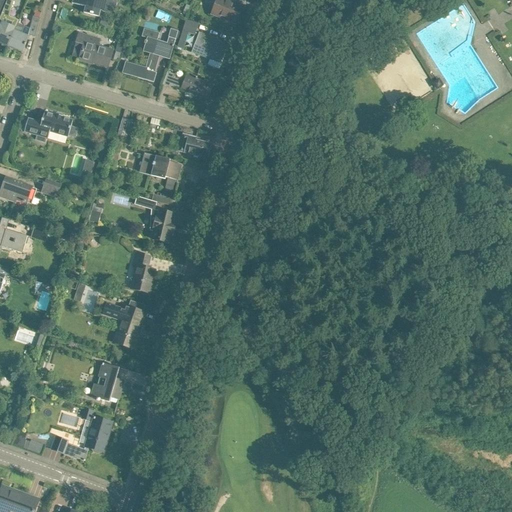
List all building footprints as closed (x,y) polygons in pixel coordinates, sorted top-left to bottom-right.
[(0,43),(8,46),(18,23),(19,21),(10,17),(13,0),(10,0),(7,0),(0,17),(0,43)] [(117,3),(105,0),(72,0),(71,3),(85,7),(83,13),(93,15),(99,17),(100,11),(114,15),(117,3)] [(243,6),(233,3),(226,0),(216,0),(212,11),(211,14),(220,18),(220,17),(225,19),(225,20),(236,25),(243,6)] [(338,13),(342,5),(335,1),(330,10),(338,13)] [(28,35),(35,36),(39,18),(33,17),(28,35)] [(194,35),(198,23),(191,20),(191,21),(186,20),(177,47),(183,49),(188,33),(194,35)] [(18,23),(8,46),(21,52),(21,53),(22,53),(28,37),(21,34),(24,26),(18,23)] [(169,37),(167,43),(157,40),(159,33),(144,29),(142,37),(147,38),(143,52),(150,54),(146,68),(125,62),(122,73),(128,75),(154,83),(156,73),(155,73),(160,57),(170,60),(174,45),(175,39),(177,39),(179,32),(171,29),(168,37),(169,37)] [(107,67),(110,58),(112,51),(97,47),(99,39),(96,38),(87,36),(79,33),(76,43),(84,45),(79,60),(80,60),(88,62),(88,61),(107,67)] [(217,40),(207,36),(198,33),(191,52),(210,59),(208,65),(219,69),(227,48),(215,44),(217,40)] [(175,75),(167,72),(162,85),(170,88),(171,87),(186,92),(185,94),(192,97),(193,95),(207,100),(213,85),(196,79),(197,77),(187,74),(184,81),(174,78),(175,75)] [(55,115),(44,112),(41,123),(28,119),(24,132),(37,136),(36,140),(44,143),(46,138),(48,139),(50,132),(68,137),(68,136),(75,137),(77,129),(71,127),(73,120),(62,117),(62,116),(56,114),(55,115)] [(129,121),(122,119),(117,136),(124,138),(129,121)] [(211,144),(195,140),(196,138),(183,134),(178,151),(201,157),(201,156),(208,157),(211,144)] [(152,194),(150,201),(156,202),(171,206),(172,199),(177,181),(181,165),(144,156),(140,171),(168,178),(163,197),(152,194)] [(86,160),(81,177),(90,180),(95,162),(86,160)] [(1,194),(10,197),(31,205),(37,189),(5,178),(0,193),(0,194),(1,194)] [(56,199),(61,187),(45,182),(41,193),(56,199)] [(154,210),(156,202),(150,201),(137,197),(135,204),(154,210)] [(152,239),(168,243),(170,235),(172,235),(175,223),(173,223),(175,214),(159,210),(158,215),(156,215),(153,230),(154,231),(152,239)] [(45,242),(48,231),(34,227),(31,238),(45,242)] [(27,236),(0,228),(0,248),(1,246),(22,252),(27,236)] [(150,257),(140,255),(137,254),(134,266),(136,266),(131,289),(149,293),(155,270),(147,268),(150,257)] [(8,272),(6,278),(18,282),(18,280),(24,282),(25,278),(19,277),(20,275),(8,272)] [(82,294),(85,286),(79,284),(77,292),(82,294)] [(119,325),(113,343),(133,349),(137,336),(136,336),(140,324),(141,324),(142,324),(140,323),(144,313),(145,314),(145,313),(123,305),(122,309),(107,304),(103,315),(119,320),(117,325),(119,325)] [(110,398),(118,400),(121,392),(118,391),(120,384),(123,385),(124,381),(116,379),(119,368),(102,363),(98,378),(100,378),(98,385),(94,384),(91,397),(97,399),(96,400),(99,401),(100,400),(109,402),(110,398)] [(81,419),(90,422),(93,411),(84,408),(81,419)] [(112,423),(102,420),(94,417),(85,447),(84,449),(67,443),(67,441),(56,437),(55,440),(51,449),(63,454),(64,455),(75,459),(77,459),(85,461),(88,448),(103,452),(109,434),(106,434),(108,426),(111,427),(112,423)] [(11,444),(23,448),(26,440),(24,440),(26,433),(16,430),(11,444)] [(44,444),(31,440),(30,442),(27,449),(40,454),(44,444)] [(34,511),(35,509),(39,499),(22,493),(21,496),(1,488),(1,490),(0,489),(0,511),(34,511)]
